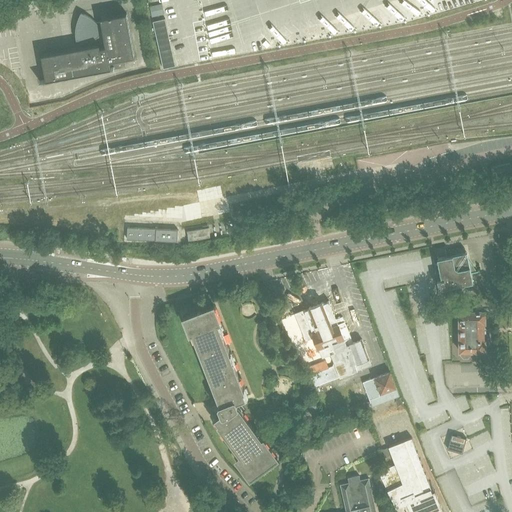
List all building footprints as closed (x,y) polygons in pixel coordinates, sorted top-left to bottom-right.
[(162,4),(150,6),(152,17),(164,14),(162,4)] [(134,53),(126,12),(100,16),(100,21),(96,21),(88,15),(80,12),(77,17),(75,25),(75,33),(76,38),(81,39),(86,39),(90,39),(91,44),(41,53),(44,66),(46,80),(40,81),(83,73),(114,68),(114,67),(111,68),(111,67),(109,61),(134,56),(134,53)] [(165,18),(153,21),(163,68),(175,65),(165,18)] [(511,173),(511,170),(510,162),(491,166),(493,177),(511,173)] [(127,226),(127,238),(177,241),(178,229),(127,226)] [(189,239),(210,236),(208,227),(187,231),(189,239)] [(437,258),(438,261),(434,261),(434,258),(433,259),(439,288),(438,289),(439,296),(463,295),(463,290),(456,291),(452,286),(473,281),(471,273),(478,271),(476,271),(467,257),(466,257),(462,254),(446,250),(445,249),(446,256),(437,258)] [(362,339),(353,343),(343,317),(337,319),(329,300),(323,303),(323,302),(310,307),(310,308),(296,313),(306,340),(315,336),(323,357),(331,353),(334,361),(332,366),(308,375),(313,386),(372,364),(362,339)] [(218,404),(216,405),(220,415),(216,418),(220,423),(218,424),(236,449),(238,448),(242,454),(236,458),(250,477),(257,472),(258,472),(270,463),(270,462),(277,457),(259,431),(257,433),(238,405),(239,405),(237,399),(245,396),(243,390),(245,390),(234,362),(233,363),(230,354),(231,354),(223,333),(222,334),(217,321),(220,320),(214,304),(203,308),(195,311),(196,311),(184,316),(190,332),(194,330),(199,342),(198,343),(206,364),(208,363),(211,372),(209,372),(218,395),(220,395),(222,402),(218,403),(218,404)] [(486,323),(486,310),(481,310),(477,310),(470,310),(470,304),(461,304),(461,311),(460,311),(460,327),(460,351),(461,351),(461,352),(464,355),(468,355),(470,352),(470,351),(485,351),(486,339),(484,339),(484,323),(486,323)] [(399,396),(396,387),(390,371),(375,376),(375,377),(363,381),(369,397),(372,406),(399,396)] [(396,398),(395,400),(399,409),(404,407),(400,396),(396,398)] [(309,406),(313,415),(319,411),(315,403),(309,406)] [(303,415),(277,426),(280,431),(305,420),(303,415)] [(461,433),(446,439),(453,454),(467,447),(461,433)] [(444,511),(433,487),(430,488),(411,437),(389,446),(396,463),(393,464),(393,463),(379,470),(396,508),(405,507),(407,511),(444,511)] [(373,493),(372,493),(371,490),(372,489),(371,486),(370,486),(368,477),(360,479),(359,474),(348,476),(349,481),(340,483),(346,511),(376,511),(373,497),(374,496),(373,493)]
